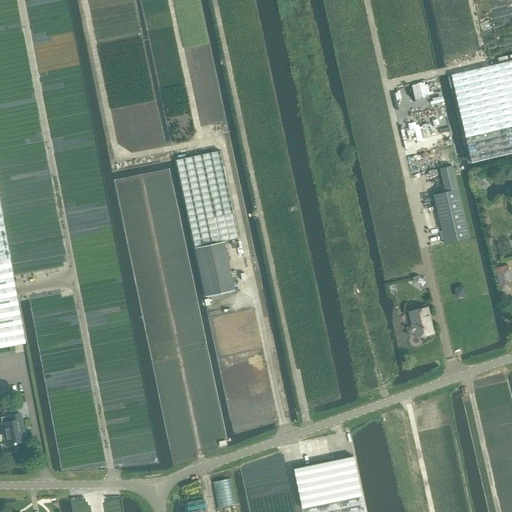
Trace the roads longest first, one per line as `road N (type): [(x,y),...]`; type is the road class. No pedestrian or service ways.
road 1 (track): [(113,485),(20,0)]
road 2 (unclassified): [(155,485),(511,358)]
road 3 (track): [(117,158),(222,144),(247,259)]
road 4 (track): [(406,167),(367,0)]
road 5 (unclassified): [(0,485),(155,485)]
road 6 (track): [(200,141),(170,0)]
